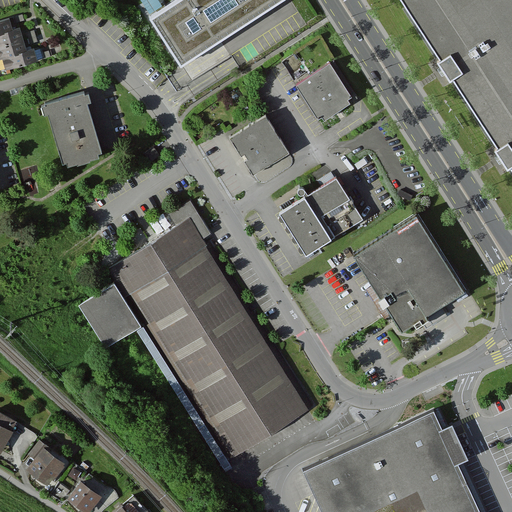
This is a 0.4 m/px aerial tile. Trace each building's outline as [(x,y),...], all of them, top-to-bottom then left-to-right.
[(180,0),(152,19),(183,64),(286,0),(180,0)] [(511,177),(511,0),(394,0),(500,159),(511,177)] [(7,71),(38,61),(34,49),(28,51),(21,29),(14,31),(10,19),(0,22),(0,59),(3,59),(7,71)] [(355,101),(330,62),(298,82),(323,121),(355,101)] [(68,161),(69,165),(100,156),(99,153),(102,151),(88,103),(93,101),(90,94),(86,95),(85,93),(46,105),(47,107),(43,108),(46,115),(49,114),(64,163),(68,161)] [(268,117),(233,139),(255,175),(290,154),(268,117)] [(160,154),(154,145),(144,152),(150,161),(160,154)] [(303,198),(281,212),(308,254),(319,246),(364,218),(337,177),(310,194),(306,187),(299,192),(303,198)] [(190,199),(168,213),(175,224),(188,217),(200,236),(210,230),(207,225),(190,199)] [(405,331),(467,292),(417,214),(356,253),(374,283),(405,331)] [(232,457),(309,408),(249,313),(200,236),(188,217),(175,224),(157,236),(106,268),(115,283),(123,296),(128,293),(232,457)] [(80,304),(106,345),(141,324),(123,296),(115,283),(80,304)] [(482,511),(436,411),(304,471),(321,511),(482,511)] [(17,422),(0,412),(0,453),(2,455),(14,433),(12,432),(17,422)] [(49,448),(39,441),(28,456),(34,461),(27,471),(49,488),(66,465),(47,451),(49,448)] [(91,511),(102,498),(80,482),(68,501),(83,511),(91,511)]
